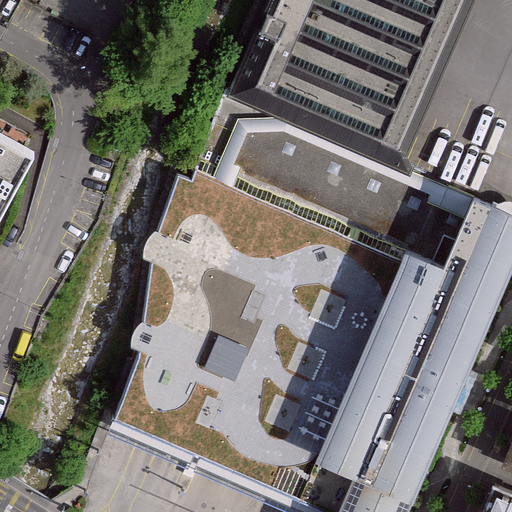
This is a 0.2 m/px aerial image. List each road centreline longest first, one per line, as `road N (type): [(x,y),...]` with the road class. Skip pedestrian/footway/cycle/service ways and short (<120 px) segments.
road 1 (residential): [(0,339),(138,0)]
road 2 (residential): [(452,511),(511,372)]
